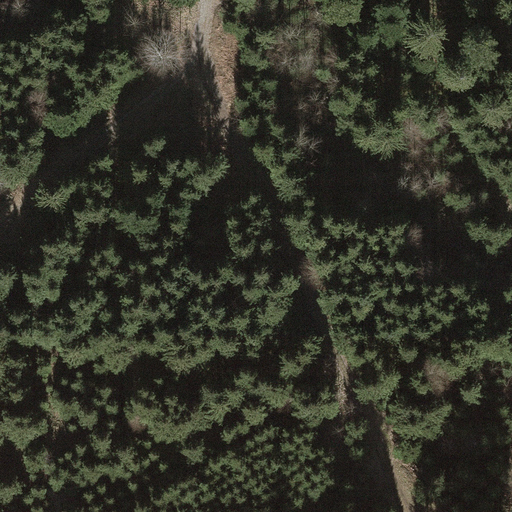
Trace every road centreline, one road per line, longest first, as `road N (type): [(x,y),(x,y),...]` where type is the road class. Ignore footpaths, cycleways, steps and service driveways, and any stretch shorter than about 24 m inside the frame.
road 1 (track): [(200,44),(238,150),(286,235),(379,441),(385,480)]
road 2 (track): [(206,0),(200,44),(183,70),(54,178),(0,235)]
